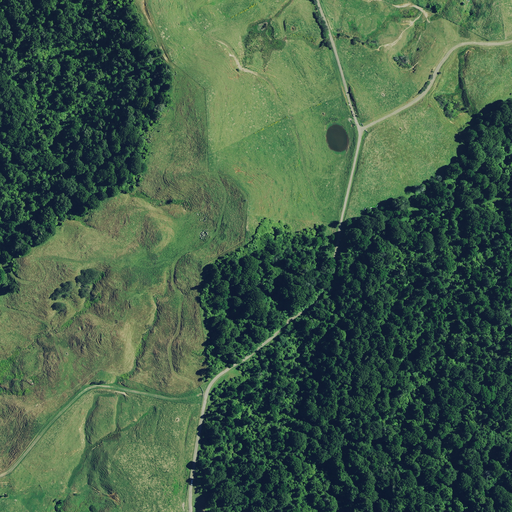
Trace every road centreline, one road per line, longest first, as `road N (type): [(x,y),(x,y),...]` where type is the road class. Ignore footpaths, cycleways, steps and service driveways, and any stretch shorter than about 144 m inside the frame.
road 1 (track): [(319,0),(358,126),(341,244),(331,282),(203,399),(191,511)]
road 2 (track): [(207,392),(182,397),(87,387),(0,472)]
